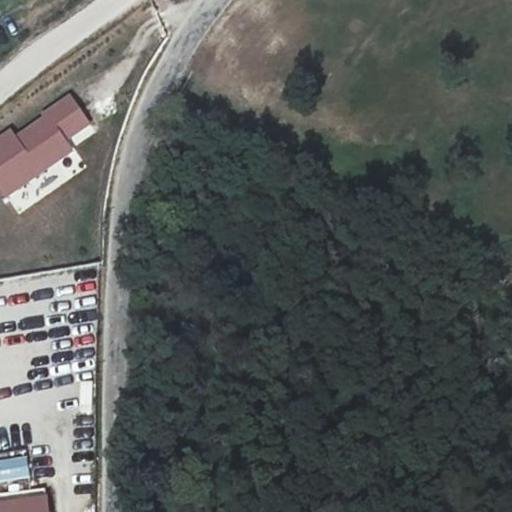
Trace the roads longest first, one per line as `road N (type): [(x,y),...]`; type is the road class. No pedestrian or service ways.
road 1 (unclassified): [(218,0),(166,70),(128,174),(116,240),(108,511)]
road 2 (unclassified): [(115,0),(0,84)]
